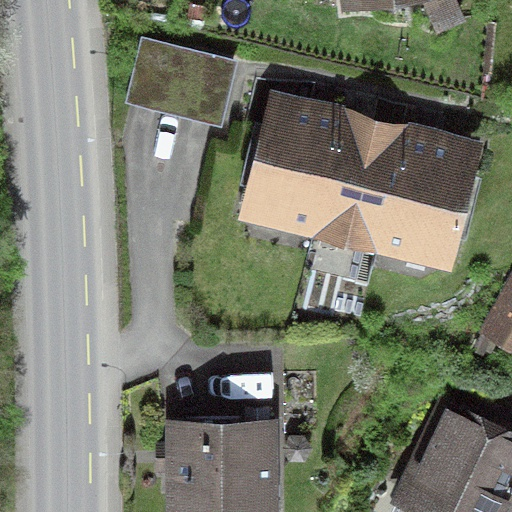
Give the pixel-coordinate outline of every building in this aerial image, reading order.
[(232,58),(138,35),(123,98),(217,121),(232,58)] [(312,223),(374,238),(447,255),(474,143),(433,133),(401,125),(369,118),(338,111),(309,103),(275,93),(246,207),(312,223)] [(511,277),(510,276),(483,330),(509,343),(511,337),(511,277)] [(504,511),(511,493),(511,450),(438,419),(397,511),(504,511)] [(260,511),(261,434),(174,434),(174,511),(260,511)]
